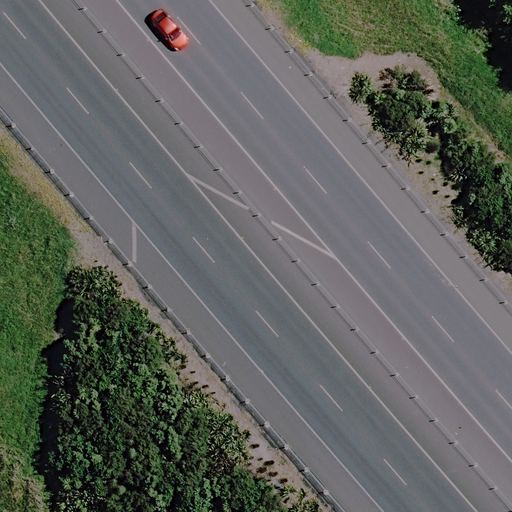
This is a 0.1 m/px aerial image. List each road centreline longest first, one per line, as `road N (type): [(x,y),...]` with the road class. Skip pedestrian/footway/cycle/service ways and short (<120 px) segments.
road 1 (motorway): [(449,511),(19,0)]
road 2 (motorway): [(145,0),(511,438)]
